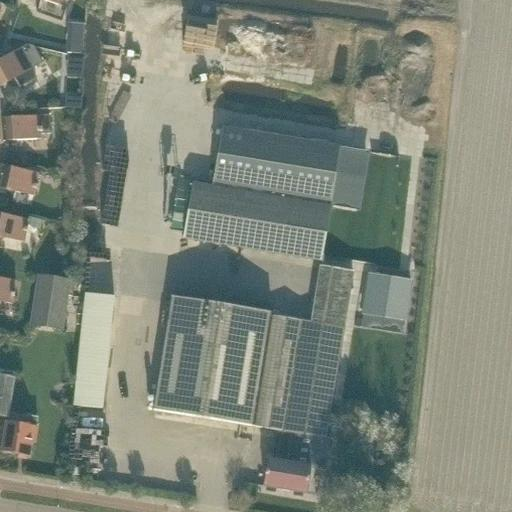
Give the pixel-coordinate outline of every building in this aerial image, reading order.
[(27,60),(26,60),(20,50),(0,61),(0,81),(2,80),(5,85),(31,70),(27,64),(29,63),(27,60)] [(49,116),(48,116),(48,111),(36,112),(36,117),(2,119),(3,142),(6,142),(6,148),(17,147),(16,141),(41,140),(40,135),(50,135),(49,116)] [(331,207),(340,148),(222,128),(212,187),(224,189),(331,207)] [(36,186),(38,175),(2,166),(0,174),(0,177),(3,178),(0,189),(33,197),(35,190),(36,190),(37,186),(36,186)] [(224,189),(212,187),(192,184),(183,239),(321,262),(331,207),(224,189)] [(29,218),(28,221),(0,214),(0,238),(24,243),(26,233),(27,233),(28,229),(27,229),(27,224),(33,228),(39,229),(41,221),(29,218)] [(348,301),(352,272),(321,267),(316,296),(348,301)] [(370,274),(363,317),(402,324),(410,280),(370,274)] [(61,330),(69,281),(39,276),(32,326),(61,330)] [(14,293),(16,282),(0,279),(0,302),(11,305),(13,297),(14,298),(15,294),(14,293)] [(101,409),(114,302),(88,299),(75,406),(101,409)] [(343,329),(272,317),(171,301),(153,411),(279,432),(274,461),(268,460),(263,487),(306,494),(311,467),(291,464),(296,434),(326,439),(343,329)] [(0,417),(7,419),(14,378),(0,375),(0,417)] [(36,427),(37,419),(24,417),(22,425),(7,423),(2,453),(29,458),(31,442),(34,442),(36,427)]
